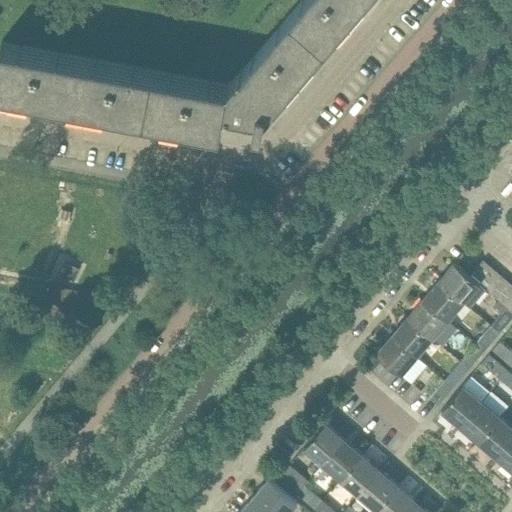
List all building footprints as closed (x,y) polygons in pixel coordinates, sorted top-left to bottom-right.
[(224,107),(226,108),(257,113),(254,125),(264,126),(266,112),(265,106),(276,101),(277,101),(363,0),(301,0),(242,69),(241,69),(240,70),(229,83),(224,107)] [(0,88),(221,130),(226,108),(224,107),(229,83),(3,41),(3,40),(2,40),(0,48),(0,88)] [(483,259),(470,274),(479,282),(492,267),(483,259)] [(479,282),(470,274),(454,261),(439,280),(463,300),(470,306),(485,288),(479,282)] [(66,266),(61,278),(73,283),(78,270),(66,266)] [(492,267),(479,282),(485,288),(488,290),(501,275),(492,267)] [(510,283),(501,275),(488,290),(497,298),(510,283)] [(439,280),(423,298),(447,318),(463,300),(439,280)] [(497,298),(506,306),(511,298),(511,284),(510,283),(497,298)] [(74,308),(76,298),(55,295),(54,305),(74,308)] [(423,298),(408,316),(432,337),(447,318),(423,298)] [(511,310),(507,306),(491,325),(500,332),(511,317),(511,310)] [(408,316),(392,334),(417,355),(432,337),(408,316)] [(484,350),(500,332),(491,325),(476,343),(484,350)] [(392,334),(376,352),(383,358),(411,382),(427,364),(426,363),(417,355),(392,334)] [(493,349),(511,365),(511,364),(511,350),(500,341),(493,349)] [(476,343),(460,361),(469,368),(484,350),(476,343)] [(489,354),(481,363),(500,378),(507,370),(489,354)] [(460,361),(445,379),(453,386),(469,368),(460,361)] [(511,373),(507,370),(500,378),(511,388),(511,373)] [(437,405),(453,386),(445,379),(429,397),(437,405)] [(461,424),(481,400),(463,384),(442,408),(461,424)] [(481,400),(461,424),(479,440),(499,416),(509,405),(490,389),(481,400)] [(497,455),(511,437),(511,426),(499,416),(479,440),(497,455)] [(304,446),(323,462),(344,438),(325,422),(304,446)] [(511,437),(497,455),(511,468),(511,437)] [(323,462),(314,472),(323,480),(332,470),(341,478),(362,453),(344,438),(323,462)] [(341,478),(359,493),(380,469),(362,453),(341,478)] [(297,492),(304,484),(308,479),(290,464),(278,477),(297,492)] [(398,484),(380,469),(359,493),(377,509),(398,484)] [(254,496),(272,511),(287,511),(297,501),(269,477),(254,496)] [(297,492),(315,508),(322,499),(304,484),(297,492)] [(377,509),(380,511),(405,511),(416,500),(398,484),(377,509)] [(239,511),(272,511),(254,496),(239,511)] [(336,511),(322,499),(315,508),(319,511),(336,511)] [(429,511),(416,500),(405,511),(429,511)]
